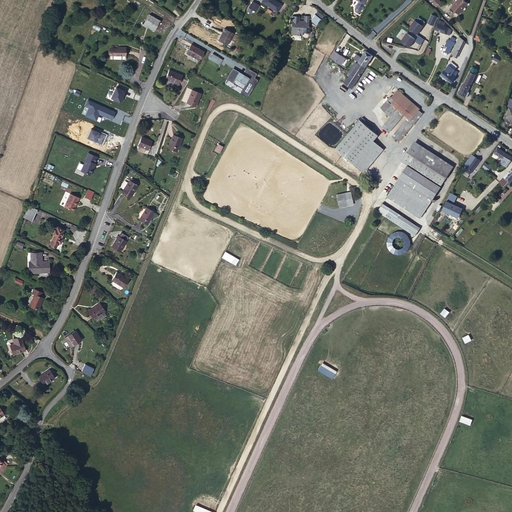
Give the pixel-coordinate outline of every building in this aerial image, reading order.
[(251,0),(248,5),(254,9),(258,3),(253,0),(251,0)] [(261,0),(276,9),(280,1),(278,0),(261,0)] [(363,3),(357,0),(353,9),(353,13),(355,15),(358,13),(363,3)] [(473,15),(478,3),(470,0),(467,0),(464,12),(473,15)] [(454,8),(446,4),(444,9),(452,12),(454,8)] [(151,5),(151,6),(162,15),(163,13),(151,5)] [(162,15),(151,6),(149,9),(145,14),(144,15),(144,16),(141,21),(151,28),(162,15)] [(318,22),(324,15),(317,10),(312,17),(318,22)] [(290,13),(287,33),(299,35),(299,32),(307,32),(308,26),(306,26),(307,15),(301,14),(301,20),(297,19),(297,14),(290,13)] [(404,38),(412,44),(418,36),(417,35),(425,22),(427,18),(422,13),(419,17),(418,16),(413,25),(415,27),(412,30),(411,30),(404,38)] [(448,18),(441,15),(436,25),(449,29),(452,22),(447,20),(448,18)] [(222,25),(216,37),(225,42),(231,29),(222,25)] [(456,33),(450,49),(454,50),(456,45),(457,45),(461,35),(456,33)] [(468,40),(463,34),(456,51),(463,54),(468,40)] [(199,45),(186,38),(182,47),(194,54),(199,45)] [(209,55),(215,59),(217,54),(211,50),(209,55)] [(344,58),(334,50),(329,56),(340,64),(344,58)] [(362,65),(363,66),(371,55),(364,51),(360,57),(358,60),(357,61),(362,65)] [(495,54),(492,60),(498,63),(501,58),(495,54)] [(352,85),(363,66),(362,65),(357,61),(357,63),(355,62),(347,73),(348,74),(346,79),(344,78),(340,83),(348,89),(351,84),(352,85)] [(453,67),(461,73),(464,69),(461,67),(456,63),(454,62),(451,66),(451,65),(450,67),(452,68),(453,67)] [(181,73),(167,67),(164,76),(178,81),(181,73)] [(450,67),(447,72),(459,81),(461,77),(461,73),(453,67),(452,68),(450,67)] [(473,93),(482,70),(475,68),(467,90),(473,93)] [(200,90),(191,87),(186,101),(195,105),(200,90)] [(399,90),(393,97),(413,115),(417,110),(419,107),(399,90)] [(413,115),(393,97),(391,96),(382,106),(392,115),(385,123),(390,128),(403,114),(407,117),(392,134),(398,140),(420,113),(417,110),(413,115)] [(511,119),(511,108),(506,107),(503,117),(511,119)] [(361,119),(336,147),(361,169),(382,147),(374,139),(378,134),(361,119)] [(134,144),(145,150),(149,141),(137,136),(134,144)] [(171,136),(166,148),(173,151),(179,139),(171,136)] [(401,159),(406,163),(418,147),(412,142),(401,159)] [(496,155),(504,161),(510,151),(496,142),(492,147),(498,152),(496,155)] [(143,154),(145,150),(134,144),(132,148),(143,154)] [(218,144),(215,152),(220,154),(223,147),(218,144)] [(406,163),(399,175),(431,198),(451,170),(418,147),(406,163)] [(92,161),(94,155),(85,151),(82,158),(79,169),(88,173),(92,162),(92,161)] [(477,155),(472,152),(467,159),(461,168),(465,172),(477,155)] [(483,154),(479,160),(485,164),(489,159),(483,154)] [(511,170),(511,159),(497,175),(502,180),(511,170)] [(399,175),(390,188),(422,211),(431,198),(399,175)] [(126,181),(118,193),(126,199),(135,186),(126,181)] [(341,186),(333,189),(338,201),(346,198),(341,186)] [(83,194),(89,197),(92,189),(86,187),(83,194)] [(422,211),(390,188),(386,194),(419,216),(422,211)] [(453,202),(457,195),(451,190),(438,211),(441,213),(444,209),(456,217),(462,207),(453,202)] [(74,208),(79,195),(69,191),(64,204),(74,208)] [(481,192),(467,206),(473,211),(486,197),(481,192)] [(388,208),(389,207),(389,205),(381,200),(377,207),(378,208),(414,232),(418,227),(388,208)] [(32,219),(36,208),(27,205),(23,216),(32,219)] [(137,219),(144,223),(152,211),(143,207),(137,219)] [(62,230),(63,226),(56,224),(55,227),(53,227),(51,232),(53,232),(49,242),(56,244),(57,240),(61,241),(62,236),(60,235),(61,232),(62,233),(63,230),(62,230)] [(120,230),(118,232),(124,239),(127,235),(120,230)] [(124,239),(118,232),(109,242),(116,248),(124,239)] [(389,233),(389,255),(409,254),(408,232),(389,233)] [(39,259),(40,249),(28,250),(29,259),(26,260),(27,270),(36,270),(36,269),(47,268),(47,258),(39,259)] [(236,266),(239,260),(225,252),(222,259),(236,266)] [(126,276),(115,268),(109,276),(120,284),(126,276)] [(40,296),(41,291),(33,288),(32,293),(34,294),(30,306),(38,309),(42,297),(40,296)] [(89,316),(99,311),(100,310),(95,301),(84,308),(88,316),(89,316)] [(444,309),(440,314),(446,318),(450,313),(444,309)] [(100,313),(99,311),(89,316),(91,319),(100,313)] [(68,341),(75,334),(69,326),(61,332),(68,341)] [(462,336),(465,343),(471,340),(468,333),(462,336)] [(77,337),(75,334),(68,341),(70,343),(77,337)] [(12,353),(25,347),(21,338),(8,344),(12,353)] [(103,343),(99,341),(95,348),(98,351),(103,343)] [(331,377),(336,370),(321,361),(316,368),(331,377)] [(54,376),(48,368),(38,376),(43,383),(54,376)] [(93,378),(97,374),(89,368),(86,373),(93,378)] [(461,414),(459,421),(470,424),(472,418),(461,414)] [(197,511),(213,511),(214,511),(194,503),(192,510),(197,511)]
